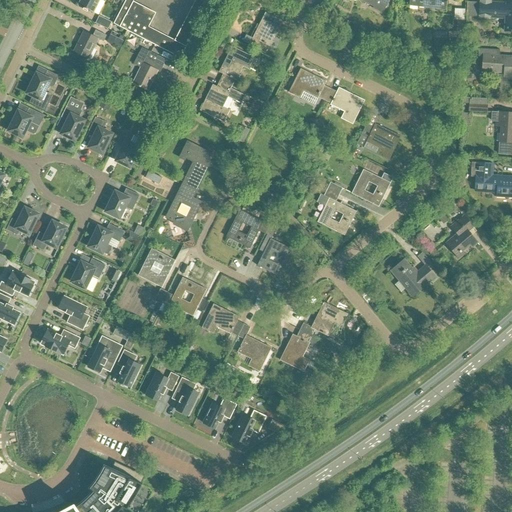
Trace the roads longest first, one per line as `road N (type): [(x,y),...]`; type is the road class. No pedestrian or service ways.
road 1 (residential): [(330,266),(429,184),(431,173),(402,101),(304,51),(303,19)]
road 2 (primary): [(511,316),(391,413),(242,511)]
road 3 (primary): [(267,511),(424,405),(511,333)]
road 4 (residential): [(330,266),(404,349),(511,265)]
road 5 (residential): [(21,357),(231,457)]
road 6 (residential): [(224,192),(201,240),(205,260),(288,299),(330,266)]
road 7 (residential): [(21,357),(85,214)]
road 8 (residential): [(0,486),(20,494),(62,482),(93,425)]
